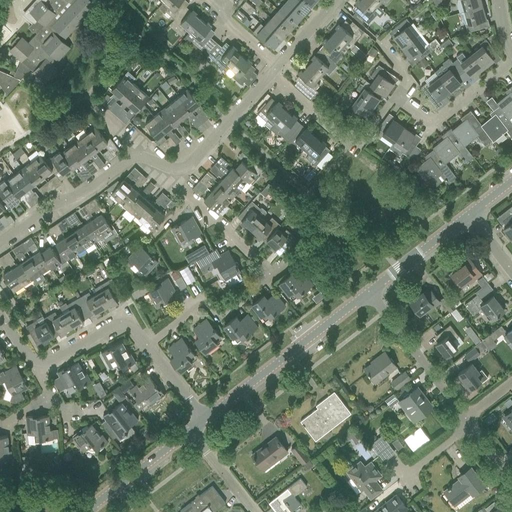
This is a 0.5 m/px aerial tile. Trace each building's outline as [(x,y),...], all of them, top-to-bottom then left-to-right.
[(32,13),(27,17),(33,23),(29,28),(34,32),(35,31),(37,33),(33,37),(56,59),(58,60),(70,48),(62,40),(65,37),(66,38),(95,5),(93,3),(96,0),(45,0),(43,3),(41,1),(31,12),(32,13)] [(164,0),(163,2),(158,8),(164,13),(166,11),(175,19),(184,9),(187,5),(182,1),(182,0),(164,0)] [(288,0),(286,2),(293,8),(295,6),(303,14),(311,5),(304,0),(288,0)] [(358,6),(354,11),(355,12),(352,16),(360,23),(363,19),(368,24),(376,15),(372,11),(377,6),(369,0),(360,0),(359,0),(357,0),(355,3),(358,6)] [(457,0),(457,5),(459,13),(465,12),(482,7),(479,0),(457,0)] [(245,1),(241,6),(251,15),(255,10),(245,1)] [(286,2),(279,11),(286,17),(288,15),(296,22),(303,14),(295,6),(293,8),(286,2)] [(465,12),(459,13),(461,22),(466,24),(468,32),(481,28),(479,21),(486,19),(482,7),(465,12)] [(184,9),(175,19),(172,22),(181,31),(185,27),(190,32),(200,20),(195,15),(196,13),(192,9),(189,13),(184,9)] [(233,15),(243,23),(247,18),(238,10),(233,15)] [(286,17),(279,11),(272,19),(278,24),(280,22),(289,30),(296,22),(288,15),(286,17)] [(272,19),(264,27),(271,33),(272,31),(281,39),(289,30),(280,22),(278,24),(272,19)] [(411,25),(406,19),(395,28),(399,33),(394,37),(402,48),(416,38),(408,27),(411,25)] [(206,25),(200,20),(190,32),(195,36),(191,40),(201,48),(203,45),(210,52),(217,44),(210,37),(213,34),(208,30),(211,26),(207,23),(206,25)] [(342,27),(340,25),(339,24),(335,28),(337,30),(332,35),(344,46),(349,40),(353,44),(361,35),(355,29),(357,26),(352,21),(349,24),(347,22),(342,27)] [(271,33),(264,27),(260,23),(253,32),(263,41),(265,39),(273,47),(281,39),(272,31),(271,33)] [(321,43),(323,45),(325,46),(321,51),(323,53),(335,64),(343,55),(339,51),(344,46),(332,35),(327,41),(325,39),(321,43)] [(28,43),(22,38),(21,39),(18,36),(10,44),(13,47),(10,51),(21,61),(16,73),(11,70),(10,71),(11,71),(10,75),(0,70),(0,85),(2,88),(3,90),(4,91),(7,94),(6,95),(31,69),(34,72),(33,73),(44,83),(48,79),(51,81),(58,73),(55,71),(57,69),(51,64),(56,59),(33,37),(28,43)] [(423,47),(416,38),(402,48),(410,58),(416,54),(420,60),(433,49),(428,43),(423,47)] [(482,47),(472,55),(482,69),(493,60),(489,55),(495,51),(486,39),(480,44),(482,47)] [(217,44),(210,52),(208,55),(221,67),(219,69),(224,74),(230,68),(240,56),(235,51),(237,49),(233,46),(229,49),(225,45),(222,48),(217,44)] [(371,47),(367,53),(374,57),(378,51),(371,47)] [(318,58),(314,55),(311,59),(313,60),(308,66),(320,76),(325,71),(329,75),(337,65),(335,64),(323,53),(318,58)] [(482,69),(472,55),(467,59),(462,53),(456,57),(458,59),(452,64),(461,75),(467,70),(472,77),(482,69)] [(240,56),(230,68),(235,72),(231,77),(241,85),(243,82),(248,86),(257,76),(253,72),(254,71),(249,66),(250,64),(252,63),(248,59),(246,61),(240,56)] [(419,62),(416,65),(419,69),(422,66),(423,68),(428,65),(423,58),(418,62),(419,62)] [(201,63),(195,69),(200,74),(205,67),(201,63)] [(449,70),(439,79),(449,92),(460,83),(456,78),(461,75),(452,64),(447,68),(449,70)] [(391,75),(380,66),(378,65),(370,76),(371,77),(375,80),(371,85),(377,89),(377,90),(385,95),(393,84),(388,80),(391,75)] [(301,77),(297,82),(294,85),(311,100),(318,92),(315,90),(319,85),(315,82),(320,76),(308,66),(303,71),(301,70),(297,74),(301,77)] [(355,66),(348,75),(350,76),(357,68),(355,66)] [(344,72),(340,77),(344,81),(348,76),(344,72)] [(119,97),(132,82),(124,75),(111,90),(115,93),(113,96),(117,100),(119,97)] [(177,81),(174,76),(167,79),(170,85),(177,81)] [(429,86),(426,83),(421,87),(429,99),(435,94),(439,100),(449,92),(439,79),(429,86)] [(166,81),(161,85),(165,90),(170,86),(166,81)] [(361,93),(358,98),(352,106),(366,116),(379,99),(373,95),(377,90),(377,89),(371,85),(366,81),(363,85),(360,83),(356,89),(361,93)] [(119,97),(124,101),(113,113),(117,116),(127,104),(141,90),(132,82),(119,97)] [(510,91),(507,94),(496,103),(499,106),(509,119),(509,118),(511,116),(511,85),(508,89),(510,91)] [(187,89),(179,96),(191,111),(194,109),(198,113),(200,112),(206,120),(210,117),(187,89)] [(127,104),(131,108),(126,114),(127,115),(122,121),(125,124),(149,97),(141,90),(127,104)] [(108,96),(102,103),(109,109),(116,102),(117,100),(113,96),(111,98),(109,97),(108,96)] [(191,111),(179,96),(170,103),(183,118),(187,114),(191,119),(190,120),(192,123),(197,119),(201,124),(191,111)] [(270,129),(286,111),(280,106),(282,104),(278,101),(275,104),(270,100),(257,114),(266,122),(264,124),(270,129)] [(170,103),(162,110),(174,125),(184,138),(189,134),(183,126),(181,127),(178,122),(183,118),(170,103)] [(495,114),(481,125),(492,140),(493,141),(506,131),(511,138),(511,122),(509,118),(509,119),(499,106),(493,111),(495,114)] [(174,125),(162,110),(154,117),(166,132),(169,137),(173,134),(169,129),(174,125)] [(291,116),(286,111),(270,129),(271,129),(277,134),(278,132),(286,140),(299,126),(294,121),(297,118),(293,114),(291,116)] [(466,119),(463,121),(452,130),(464,146),(465,145),(477,136),(485,146),(492,140),(481,125),(470,111),(464,116),(466,119)] [(154,117),(145,124),(157,139),(154,142),(165,153),(171,148),(165,141),(166,140),(162,135),(166,132),(154,117)] [(80,124),(75,118),(66,124),(72,131),(80,124)] [(388,125),(383,121),(374,133),(381,137),(383,134),(394,141),(403,128),(392,120),(388,125)] [(304,130),(299,126),(286,140),(295,148),(299,144),(304,149),(315,137),(310,132),(311,130),(307,127),(304,130)] [(104,145),(113,158),(120,152),(109,138),(106,141),(95,127),(86,134),(98,149),(104,145)] [(403,128),(394,141),(404,149),(402,152),(408,157),(416,145),(410,141),(414,136),(403,128)] [(447,136),(443,139),(432,147),(433,149),(434,149),(445,163),(458,153),(466,163),(474,157),(465,145),(464,146),(452,130),(451,128),(444,133),(447,136)] [(45,137),(42,133),(37,136),(41,141),(45,137)] [(98,149),(86,134),(78,140),(90,156),(100,168),(105,165),(95,152),(98,149)] [(315,137),(304,149),(310,154),(306,158),(315,166),(328,152),(323,147),(326,144),(322,140),(320,142),(315,137)] [(90,156),(78,140),(69,147),(81,163),(82,162),(87,170),(91,175),(95,172),(85,160),(90,156)] [(69,147),(61,154),(60,154),(72,169),(76,166),(82,173),(83,172),(87,178),(91,175),(87,170),(82,162),(81,163),(69,147)] [(498,148),(494,151),(498,156),(499,156),(501,159),(503,157),(501,154),(502,154),(498,148)] [(430,157),(426,159),(415,168),(421,175),(418,177),(425,186),(431,181),(435,186),(445,179),(449,184),(457,178),(445,163),(434,149),(433,149),(427,154),(430,157)] [(40,155),(40,156),(36,151),(27,157),(31,162),(43,177),(51,171),(44,161),(40,155)] [(60,154),(61,154),(59,152),(51,159),(50,157),(44,161),(51,171),(52,171),(54,173),(58,169),(62,174),(66,170),(68,173),(72,169),(60,154)] [(238,157),(242,161),(238,165),(237,163),(233,168),(248,181),(247,181),(249,183),(257,174),(258,175),(262,170),(251,160),(242,152),(238,157)] [(31,162),(22,169),(34,184),(43,177),(31,162)] [(233,168),(229,171),(222,165),(221,165),(217,162),(214,165),(221,172),(240,189),(247,181),(248,181),(233,168)] [(132,178),(138,171),(134,168),(111,194),(119,202),(132,187),(128,184),(133,179),(132,178)] [(22,169),(14,176),(30,195),(34,192),(30,188),(34,184),(22,169)] [(408,175),(405,170),(400,174),(404,178),(408,175)] [(221,172),(218,175),(223,179),(218,184),(233,197),(240,189),(221,172)] [(214,180),(207,173),(203,177),(211,183),(214,180)] [(14,176),(6,182),(18,197),(23,193),(26,198),(30,195),(14,176)] [(0,200),(4,197),(11,207),(20,200),(17,197),(18,197),(6,182),(4,180),(0,183),(0,200)] [(132,187),(119,202),(127,209),(140,194),(135,190),(139,186),(136,182),(132,187)] [(268,183),(260,192),(265,197),(268,193),(273,187),(268,183)] [(233,197),(218,184),(211,192),(226,205),(233,197)] [(202,193),(200,190),(195,186),(192,190),(197,194),(197,193),(200,196),(202,193)] [(144,190),(140,194),(127,209),(135,216),(148,201),(143,197),(147,193),(144,190)] [(226,205),(211,192),(204,200),(222,217),(230,208),(226,205)] [(110,226),(103,216),(105,214),(94,199),(88,203),(92,208),(98,216),(92,220),(103,236),(112,230),(114,233),(116,232),(111,225),(110,226)] [(153,206),(148,201),(135,216),(143,223),(156,209),(160,204),(157,201),(153,206)] [(259,209),(251,202),(239,215),(243,219),(240,223),(244,227),(246,225),(251,230),(262,218),(266,213),(261,207),(259,209)] [(291,204),(286,210),(290,213),(295,207),(291,204)] [(156,209),(143,223),(151,230),(164,216),(156,209)] [(511,213),(502,221),(506,226),(503,228),(511,239),(511,213)] [(88,215),(85,217),(88,222),(83,226),(94,242),(103,236),(92,220),(88,215)] [(262,218),(251,230),(257,235),(255,237),(259,240),(262,236),(267,240),(277,229),(280,226),(272,218),(267,223),(262,218)] [(193,235),(195,238),(201,234),(193,219),(187,223),(185,220),(171,228),(180,243),(193,235)] [(79,228),(74,231),(85,248),(94,242),(83,226),(79,221),(76,223),(79,228)] [(277,229),(267,240),(266,241),(272,246),(270,248),(274,251),(278,248),(282,252),(295,238),(286,230),(283,234),(277,229)] [(74,231),(65,238),(75,254),(85,248),(74,231)] [(39,251),(34,243),(31,237),(27,240),(31,246),(29,247),(34,254),(30,257),(41,273),(50,267),(39,251)] [(75,254),(65,238),(55,244),(59,249),(66,260),(75,254)] [(204,245),(194,250),(199,258),(209,253),(204,245)] [(20,253),(16,247),(12,250),(21,263),(32,279),(41,273),(30,257),(27,259),(22,252),(20,253)] [(53,252),(50,247),(46,249),(44,247),(39,251),(50,267),(51,269),(61,263),(61,264),(67,261),(66,260),(59,249),(53,252)] [(138,248),(127,260),(129,262),(132,265),(133,263),(145,274),(149,270),(157,261),(150,255),(147,252),(145,250),(143,253),(138,248)] [(199,258),(197,259),(198,261),(201,267),(211,261),(214,267),(217,266),(225,279),(228,285),(239,279),(236,273),(240,271),(236,265),(235,262),(232,257),(229,258),(225,253),(220,256),(216,249),(209,253),(199,258)] [(469,283),(474,280),(481,274),(468,257),(462,261),(464,264),(450,275),(459,287),(467,281),(469,283)] [(108,258),(103,261),(108,269),(113,266),(108,258)] [(16,266),(13,261),(9,264),(12,269),(23,285),(32,279),(21,263),(16,266)] [(91,267),(84,271),(88,276),(94,272),(91,267)] [(23,285),(12,269),(3,275),(14,291),(23,285)] [(279,283),(288,295),(293,291),(297,297),(312,285),(304,274),(297,280),(291,274),(279,283)] [(180,290),(187,286),(181,276),(175,280),(180,290)] [(487,283),(483,277),(477,281),(482,287),(487,283)] [(111,279),(101,285),(94,289),(97,294),(105,307),(112,303),(113,306),(118,303),(115,299),(121,295),(111,279)] [(162,284),(148,292),(157,307),(161,305),(165,302),(171,299),(169,296),(175,293),(169,283),(167,279),(160,282),(162,284)] [(487,283),(482,287),(475,292),(480,299),(492,289),(487,283)] [(145,284),(131,292),(134,298),(148,291),(145,284)] [(57,288),(52,291),(55,297),(61,294),(57,288)] [(320,291),(316,295),(320,300),(324,297),(320,291)] [(429,311),(440,302),(431,291),(425,295),(423,292),(410,302),(419,314),(427,308),(429,311)] [(88,293),(77,299),(87,315),(93,312),(95,316),(100,313),(99,311),(105,307),(97,294),(91,297),(88,293)] [(252,305),(261,316),(265,313),(269,318),(285,306),(277,296),(269,302),(264,295),(252,305)] [(441,300),(451,311),(456,307),(447,295),(441,300)] [(481,300),(479,302),(475,296),(464,304),(473,315),(472,313),(478,309),(479,310),(480,310),(480,309),(482,308),(491,320),(504,310),(493,296),(483,303),(481,300)] [(77,299),(67,305),(65,303),(59,307),(63,314),(71,327),(78,323),(79,325),(84,323),(81,318),(87,315),(77,299)] [(71,327),(63,314),(57,317),(54,312),(43,319),(45,322),(45,321),(54,335),(59,331),(62,336),(66,333),(65,331),(71,327)] [(224,326),(233,338),(238,334),(242,339),(257,327),(249,317),(241,323),(236,316),(224,326)] [(195,340),(205,352),(217,343),(213,339),(218,334),(206,319),(196,327),(202,335),(195,340)] [(39,325),(36,320),(26,327),(35,343),(41,339),(44,344),(48,341),(47,339),(54,335),(45,321),(45,322),(39,325)] [(459,336),(450,325),(437,335),(441,340),(436,344),(445,356),(457,347),(452,342),(459,336)] [(470,326),(465,330),(475,344),(480,340),(470,326)] [(511,329),(507,333),(506,332),(501,326),(488,335),(493,341),(502,334),(508,342),(511,340),(511,341),(511,329)] [(181,338),(171,346),(177,354),(170,359),(180,372),(192,362),(188,358),(193,354),(181,338)] [(474,346),(475,348),(465,356),(470,361),(480,353),(479,352),(487,346),(482,340),(474,346)] [(129,365),(135,362),(130,354),(129,355),(122,342),(111,348),(112,349),(108,351),(107,349),(101,353),(110,369),(120,363),(123,369),(129,365)] [(364,369),(375,383),(396,367),(384,352),(377,359),(377,360),(370,366),(369,365),(364,369)] [(60,377),(52,381),(57,391),(65,386),(66,388),(72,384),(75,382),(77,386),(78,388),(90,381),(86,374),(85,375),(78,362),(67,368),(64,370),(63,369),(57,372),(60,377)] [(135,362),(129,365),(133,372),(139,369),(135,362)] [(471,363),(465,368),(457,374),(464,383),(463,383),(469,390),(475,385),(474,385),(480,381),(480,380),(485,376),(481,370),(479,372),(471,363)] [(3,371),(0,372),(0,382),(2,382),(4,381),(11,394),(9,401),(16,403),(24,398),(20,391),(27,387),(24,381),(22,378),(20,372),(16,374),(13,368),(4,373),(3,371)] [(405,372),(391,383),(396,389),(410,378),(405,372)] [(137,384),(129,390),(138,401),(143,396),(148,403),(150,406),(164,395),(160,389),(159,390),(149,377),(138,386),(137,384)] [(129,379),(120,386),(125,393),(134,385),(129,379)] [(101,396),(104,394),(100,389),(102,387),(99,382),(94,385),(101,396)] [(112,392),(119,401),(126,396),(118,387),(112,392)] [(418,416),(418,417),(432,407),(424,398),(423,399),(416,389),(399,402),(408,415),(410,414),(414,419),(418,416)] [(393,394),(384,400),(390,407),(398,400),(393,394)] [(363,414),(349,395),(338,403),(335,400),(298,429),(305,438),(326,423),(334,416),(338,422),(345,417),(351,424),(363,414)] [(108,412),(103,416),(106,420),(101,424),(113,439),(116,437),(119,441),(127,434),(124,431),(138,420),(132,413),(131,414),(121,403),(112,410),(113,411),(109,413),(108,412)] [(32,416),(25,417),(26,428),(27,435),(28,435),(29,444),(31,443),(39,442),(40,442),(40,440),(52,439),(51,430),(50,430),(48,416),(36,417),(36,418),(32,418),(32,416)] [(96,450),(107,442),(102,434),(100,436),(91,424),(82,432),(79,435),(78,433),(73,438),(84,452),(88,449),(90,451),(93,451),(96,450)] [(353,425),(342,434),(344,438),(348,435),(351,438),(354,436),(358,440),(362,437),(359,433),(353,425)] [(377,454),(389,445),(382,435),(370,445),(377,454)] [(11,450),(9,451),(7,437),(0,437),(0,460),(12,459),(11,450)] [(278,460),(287,452),(276,438),(260,450),(259,450),(251,455),(261,467),(275,456),(278,460)] [(298,443),(290,450),(302,464),(310,458),(298,443)] [(63,455),(63,458),(65,461),(68,461),(71,458),(71,455),(68,452),(65,452),(63,455)] [(57,454),(52,458),(56,464),(62,459),(57,454)] [(309,460),(303,464),(308,469),(313,465),(309,460)] [(360,462),(351,468),(355,474),(351,477),(357,485),(359,483),(363,488),(361,490),(361,491),(363,489),(370,499),(382,490),(375,480),(381,475),(370,462),(364,467),(360,462)] [(471,492),(473,494),(485,485),(484,484),(483,485),(471,468),(471,467),(459,476),(461,479),(444,492),(454,505),(471,492)] [(306,486),(300,479),(268,503),(275,511),(290,511),(300,504),(293,496),(306,486)] [(214,511),(225,504),(212,486),(180,511),(214,511)] [(368,511),(364,507),(357,511),(409,511),(396,495),(374,511),(368,511)]
